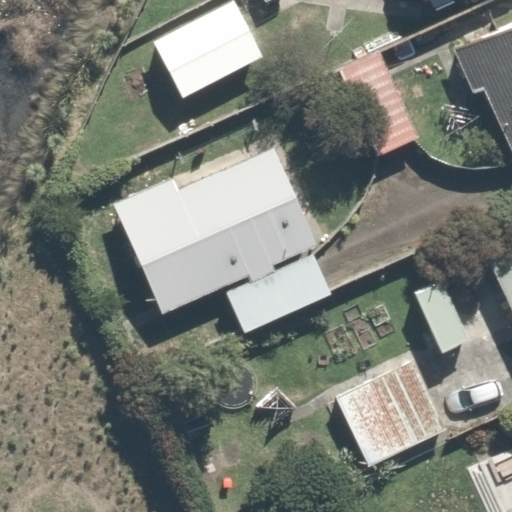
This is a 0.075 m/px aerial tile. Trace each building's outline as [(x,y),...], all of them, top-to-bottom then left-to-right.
[(511,156),(511,0),(501,0),(466,15),(472,28),(430,46),(454,102),(470,95),(499,162),(511,156)] [(362,40),(315,63),(356,149),(404,126),(362,40)] [(243,136),(96,206),(144,306),(203,278),(226,327),(314,285),(243,136)] [(511,225),(464,250),(511,345),(511,225)] [(440,264),(395,286),(426,352),(471,330),(440,264)] [(436,424),(399,352),(319,394),(355,465),(436,424)]
